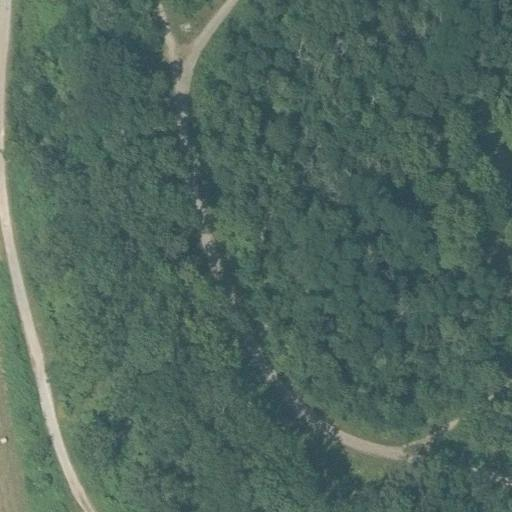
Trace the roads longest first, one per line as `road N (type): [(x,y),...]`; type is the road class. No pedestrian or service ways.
road 1 (track): [(406,455),(344,438),(305,415),(255,354),(206,232),(180,84)]
road 2 (track): [(88,511),(42,400),(0,194)]
road 3 (track): [(0,194),(4,0)]
road 4 (track): [(511,374),(406,455)]
